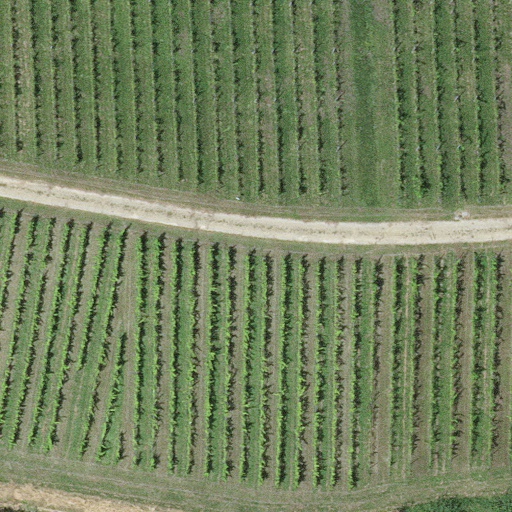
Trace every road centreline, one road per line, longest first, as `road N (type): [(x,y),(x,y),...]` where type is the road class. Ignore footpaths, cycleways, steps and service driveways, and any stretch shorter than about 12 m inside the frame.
road 1 (track): [(511,229),(322,235),(0,187)]
road 2 (track): [(0,473),(309,509),(511,490)]
